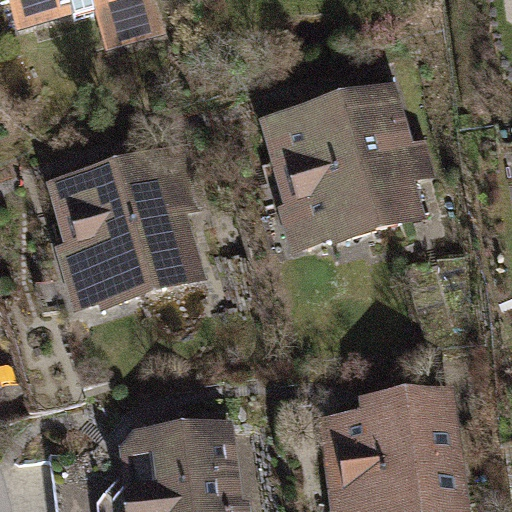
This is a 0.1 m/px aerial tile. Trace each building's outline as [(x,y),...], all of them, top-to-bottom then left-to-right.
[(140,0),(0,0),(0,25),(11,59),(98,30),(110,64),(170,44),(156,3),(143,7),(140,0)] [(293,270),(432,236),(398,97),(265,129),(287,220),(281,221),(293,270)] [(73,329),(210,298),(194,230),(213,225),(199,165),(52,198),(68,266),(59,268),(73,329)] [(471,511),(457,410),(368,422),(370,432),(322,439),(332,507),(315,510),(315,511),(471,511)] [(247,435),(135,450),(142,505),(125,507),(125,511),(265,511),(263,488),(254,489),(247,435)]
